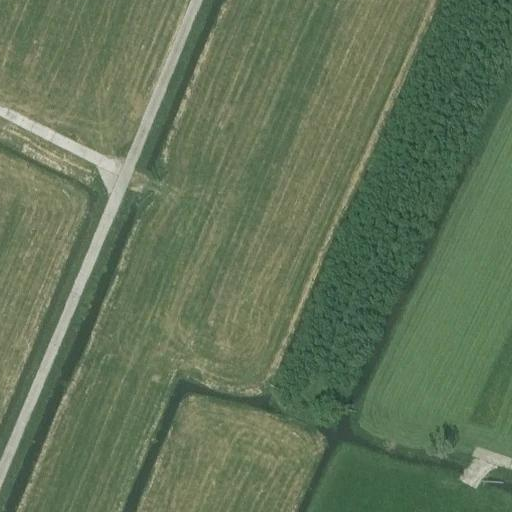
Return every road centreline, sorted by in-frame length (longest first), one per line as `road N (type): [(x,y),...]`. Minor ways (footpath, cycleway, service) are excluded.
road 1 (track): [(0,469),(193,0)]
road 2 (track): [(121,175),(0,116)]
